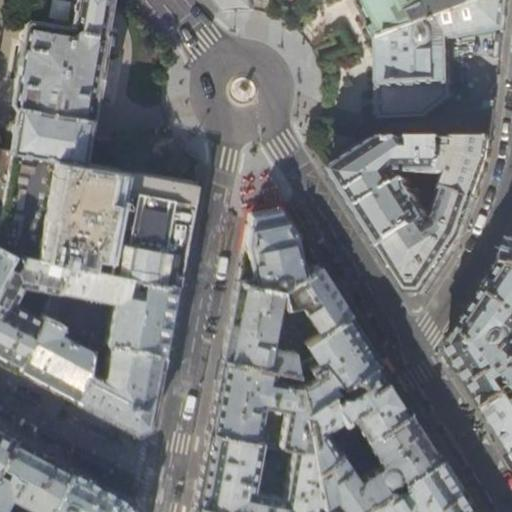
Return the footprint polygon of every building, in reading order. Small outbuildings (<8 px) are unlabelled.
[(15,108),(9,150),(82,163),(89,119),(91,120),(95,96),(96,96),(102,59),(101,59),(105,34),(104,34),(109,0),(74,0),(73,4),(71,4),(70,8),(72,9),(70,28),(28,21),(28,22),(26,22),(25,23),(25,24),(24,24),(21,42),(19,42),(12,84),(13,84),(10,102),(11,102),(11,104),(13,106),(14,107),(15,108)] [(212,0),(223,13),(230,11),(240,10),(246,10),(253,11),(251,0),(212,0)] [(357,0),(378,40),(486,0),(357,0)] [(507,0),(486,0),(378,40),(370,43),(372,84),(380,84),(380,89),(378,90),(378,92),(373,93),(374,113),(378,112),(379,115),(381,115),(382,122),(385,122),(385,119),(426,118),(426,116),(451,97),(450,82),(457,81),(455,39),(504,29),(507,0)] [(446,140),(461,140),(491,140),(496,102),(487,102),(485,112),(461,112),(461,111),(459,111),(459,112),(436,130),(436,140),(446,140)] [(446,140),(436,140),(382,141),(364,151),(361,146),(357,145),(343,154),(342,158),(345,163),(332,171),(358,211),(382,248),(426,220),(427,218),(428,214),(403,175),(442,176),(445,149),(446,140)] [(491,140),(461,140),(460,149),(445,149),(442,176),(452,176),(447,189),(476,199),(485,170),(489,161),(491,140)] [(0,149),(0,248),(9,253),(45,260),(55,262),(60,263),(176,285),(186,234),(196,182),(82,163),(9,150),(0,149)] [(462,237),(476,199),(447,189),(438,187),(436,192),(445,196),(436,224),(432,226),(427,218),(426,220),(382,248),(397,273),(410,293),(426,293),(454,250),(462,237)] [(244,240),(236,280),(278,287),(315,264),(294,231),(279,208),(249,214),(244,240)] [(0,269),(9,253),(0,248),(0,269)] [(43,267),(45,260),(9,253),(0,269),(0,361),(13,368),(40,318),(12,303),(21,285),(53,291),(40,315),(42,315),(49,319),(60,263),(55,262),(53,269),(43,267)] [(170,317),(176,285),(60,263),(49,319),(58,323),(65,292),(111,301),(103,341),(163,354),(170,317)] [(315,264),(278,287),(287,333),(290,349),(301,342),(347,314),(328,285),(315,264)] [(511,265),(504,264),(478,304),(447,350),(467,381),(487,412),(511,395),(511,265)] [(278,287),(236,280),(228,320),(221,359),(272,368),(291,371),(294,372),(290,349),(270,348),(267,344),(269,335),(273,337),(274,331),(287,333),(278,287)] [(347,314),(301,342),(319,370),(297,384),(301,407),(327,392),(332,388),(328,381),(339,374),(343,382),(377,361),(360,334),(347,314)] [(58,329),(60,324),(58,323),(49,319),(42,315),(40,318),(13,368),(42,384),(70,399),(85,371),(88,350),(61,336),(63,332),(58,329)] [(103,341),(90,339),(89,342),(88,349),(105,353),(102,373),(96,377),(85,371),(70,399),(101,415),(135,433),(149,427),(156,390),(163,354),(103,341)] [(272,368),(221,359),(214,394),(207,431),(258,440),(267,442),(269,432),(265,428),(256,426),(260,403),(284,407),(278,443),(309,449),(301,407),(297,384),(294,372),(291,371),(288,381),(270,379),(272,368)] [(339,385),(342,391),(331,398),(327,392),(301,407),(309,449),(313,468),(337,453),(362,437),(407,408),(389,380),(377,361),(343,382),(339,385)] [(511,395),(487,412),(506,442),(511,451),(511,395)] [(407,408),(362,437),(379,464),(354,479),(337,453),(313,468),(319,502),(330,495),(337,505),(326,511),(348,511),(391,485),(399,481),(438,456),(423,433),(407,408)] [(0,457),(12,435),(0,429),(0,457)] [(258,440),(207,431),(200,463),(192,504),(233,511),(321,511),(319,502),(313,468),(309,449),(278,443),(268,442),(267,448),(278,450),(286,469),(281,494),(249,489),(258,440)] [(41,451),(12,435),(0,457),(0,511),(1,511),(3,511),(11,498),(38,511),(44,511),(69,466),(41,451)] [(438,456),(399,481),(403,486),(394,491),(391,485),(348,511),(391,511),(399,508),(401,511),(460,511),(470,506),(451,476),(438,456)] [(69,466),(44,511),(132,511),(133,510),(126,497),(100,483),(69,466)]
